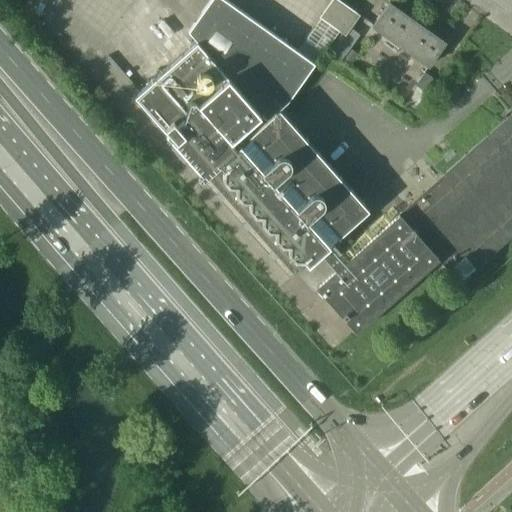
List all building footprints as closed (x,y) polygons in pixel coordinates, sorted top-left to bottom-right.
[(286,100),(313,62),(226,0),(207,0),(187,29),(196,39),(133,95),(197,167),(196,168),(196,169),(195,170),(195,171),(195,172),(195,173),(196,175),(197,176),(198,177),(199,177),(201,177),(202,177),(203,176),(205,175),(219,191),(224,197),(225,196),(245,220),(244,221),(245,221),(250,227),(251,226),(272,249),(271,250),(277,257),(278,256),(292,272),(290,273),(292,275),(327,242),(319,234),(327,226),(331,230),(361,204),(363,203),(282,112),(280,114),(281,114),(262,131),(265,135),(246,151),(239,144),(239,143),(238,142),(235,144),(230,138),(259,112),(265,118),(286,100)] [(337,0),(330,0),(319,16),(343,34),(357,14),(337,0)] [(399,45),(416,21),(388,1),(371,25),(399,45)] [(427,65),(444,41),(416,21),(399,45),(427,65)] [(413,112),(437,80),(424,71),(400,103),(413,112)] [(459,283),(511,235),(511,111),(344,261),(315,286),(355,332),(357,330),(356,330),(437,258),(459,283)]
